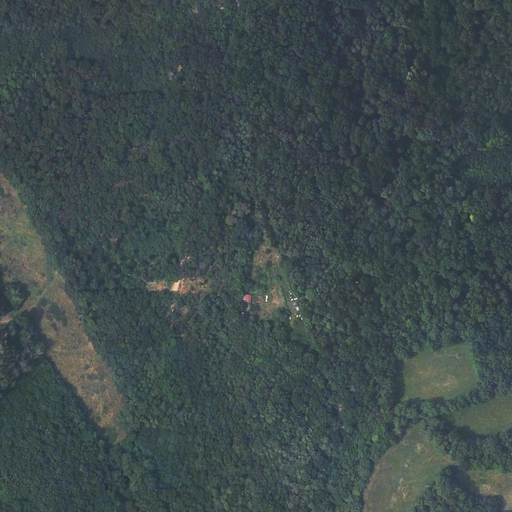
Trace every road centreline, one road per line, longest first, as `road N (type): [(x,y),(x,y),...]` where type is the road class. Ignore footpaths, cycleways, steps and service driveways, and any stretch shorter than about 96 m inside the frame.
road 1 (track): [(0,135),(119,367),(134,439),(218,137),(250,137)]
road 2 (track): [(410,413),(340,427),(306,293)]
road 3 (track): [(306,293),(279,239),(250,137)]
